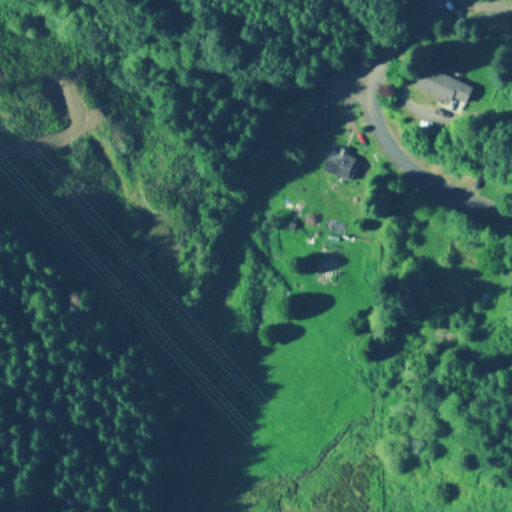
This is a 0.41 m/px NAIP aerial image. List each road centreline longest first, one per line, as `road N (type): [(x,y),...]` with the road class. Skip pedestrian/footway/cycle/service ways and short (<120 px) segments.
road 1 (track): [(35,0),(93,8),(372,96)]
road 2 (residential): [(511,218),(398,169),(377,135),(372,96),(379,69),(441,0)]
